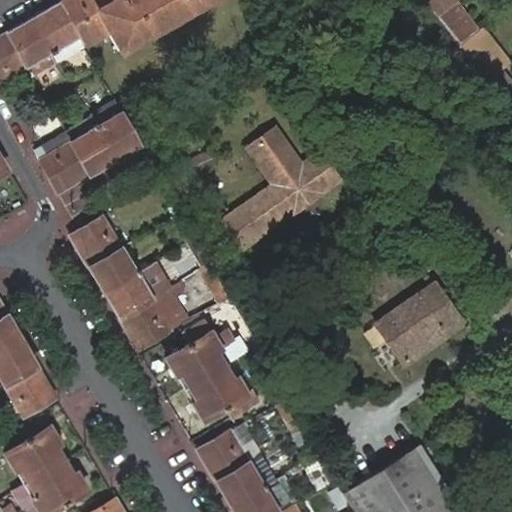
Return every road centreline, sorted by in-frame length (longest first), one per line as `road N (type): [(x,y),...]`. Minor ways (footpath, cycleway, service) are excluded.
road 1 (residential): [(181,511),(28,253)]
road 2 (residential): [(28,253),(48,205),(0,123)]
